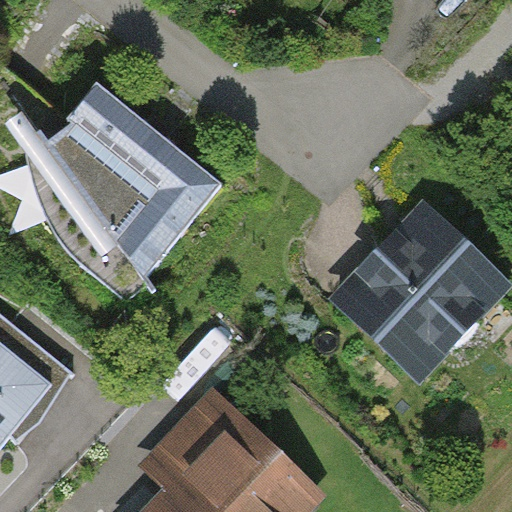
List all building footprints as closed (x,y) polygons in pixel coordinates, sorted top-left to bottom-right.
[(355,0),(400,37),(430,0),(355,0)] [(143,316),(242,196),(105,83),(46,155),(37,210),(72,258),(143,316)] [(343,311),(429,391),(511,301),(511,281),(436,211),(343,311)] [(0,479),(76,389),(0,324),(0,479)] [(172,501),(161,511),(338,511),(341,509),(251,421),(237,435),(206,405),(141,471),(172,501)]
